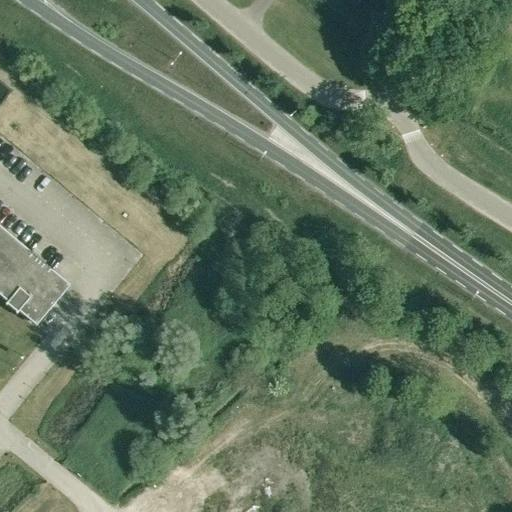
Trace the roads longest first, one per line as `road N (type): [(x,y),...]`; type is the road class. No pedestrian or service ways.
road 1 (primary): [(29,0),(415,240)]
road 2 (primary): [(415,240),(131,0)]
road 3 (unclassified): [(208,0),(313,85),(394,109)]
road 4 (unclassified): [(394,109),(425,161),(511,219)]
road 5 (unclassified): [(394,109),(457,0)]
